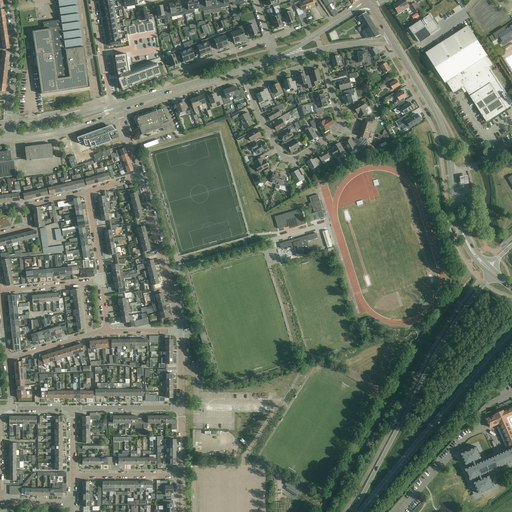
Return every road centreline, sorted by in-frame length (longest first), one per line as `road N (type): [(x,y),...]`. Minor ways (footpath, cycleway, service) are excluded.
road 1 (secondary): [(489,269),(352,511)]
road 2 (tertiary): [(489,269),(457,217),(444,132),(390,38)]
road 3 (residential): [(241,70),(283,157),(293,159),(341,129),(321,48)]
road 4 (secondary): [(361,511),(511,332)]
road 5 (residential): [(180,331),(140,175)]
road 6 (unknown): [(181,382),(215,374),(185,264)]
road 7 (tertiary): [(114,107),(241,70)]
road 8 (residential): [(10,127),(10,0)]
